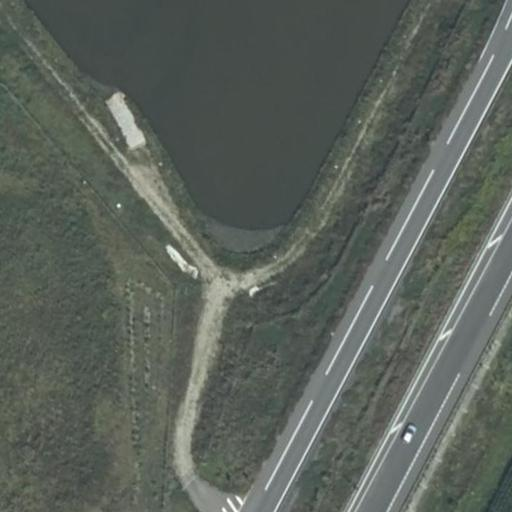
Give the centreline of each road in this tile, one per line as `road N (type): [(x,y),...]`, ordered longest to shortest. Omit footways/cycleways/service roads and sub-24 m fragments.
road 1 (motorway): [(511,29),(261,511)]
road 2 (motorway): [(371,511),(511,247)]
